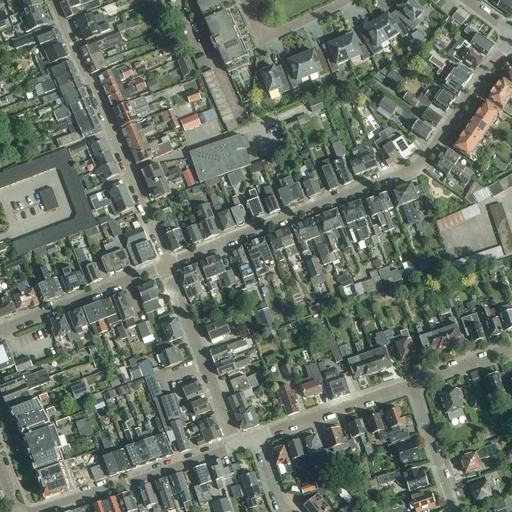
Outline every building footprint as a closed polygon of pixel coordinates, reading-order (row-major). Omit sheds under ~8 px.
[(25,6),(27,11),(39,6),(43,4),(40,0),(26,0),(23,1),(17,4),(19,9),(25,6)] [(81,0),(73,0),(60,5),(64,13),(81,7),(80,7),(95,2),(93,0),(86,0),(82,1),(81,0)] [(81,7),(64,13),(67,20),(101,7),(98,0),(95,2),(80,7),(81,7)] [(246,52),(248,51),(245,45),(244,46),(234,24),(235,23),(233,17),(231,17),(229,12),(225,14),(219,0),(206,0),(197,4),(213,40),(210,41),(215,51),(218,50),(228,74),(239,70),(239,71),(246,69),(245,67),(248,65),(245,59),(249,57),(246,52)] [(403,0),(401,2),(402,3),(397,8),(408,18),(403,23),(413,32),(421,24),(417,20),(424,13),(409,0),(403,0)] [(497,0),(494,5),(511,18),(511,17),(511,0),(497,0)] [(22,24),(27,22),(43,15),(39,6),(27,11),(23,12),(25,17),(20,19),(22,24)] [(459,10),(455,14),(465,21),(468,17),(459,10)] [(3,13),(0,14),(0,30),(1,32),(5,30),(8,36),(12,34),(10,28),(3,13)] [(465,21),(455,14),(452,20),(461,26),(465,21)] [(27,22),(29,26),(24,29),(26,34),(31,31),(32,31),(47,25),(43,15),(27,22)] [(77,21),(81,31),(105,22),(102,15),(93,18),(92,15),(77,21)] [(383,17),(376,22),(388,42),(399,35),(402,39),(408,36),(401,24),(395,28),(388,16),(383,18),(383,17)] [(105,22),(81,31),(85,42),(100,36),(100,35),(110,31),(108,25),(115,22),(113,18),(105,22)] [(449,28),(454,22),(449,18),(445,24),(449,28)] [(116,26),(119,33),(143,24),(142,20),(135,23),(134,22),(129,24),(128,22),(116,26)] [(388,42),(376,22),(369,26),(369,27),(365,30),(372,42),(367,45),(374,57),(383,51),(381,46),(388,42)] [(162,31),(166,38),(174,35),(170,28),(162,31)] [(449,33),(443,28),(440,32),(446,37),(449,33)] [(474,40),(470,45),(487,57),(494,46),(468,28),(464,33),(474,40)] [(40,46),(44,44),(61,38),(58,30),(37,38),(40,46)] [(419,31),(411,36),(417,47),(425,42),(419,31)] [(80,51),(84,59),(114,46),(122,43),(121,38),(119,39),(117,33),(102,39),(103,41),(80,51)] [(13,42),(15,50),(34,43),(32,35),(13,42)] [(346,39),(340,41),(349,62),(361,57),(363,62),(369,59),(364,47),(358,49),(352,35),(346,37),(346,39)] [(43,50),(44,54),(62,47),(62,48),(65,46),(61,38),(44,44),(46,48),(43,50)] [(349,62),(340,41),(335,43),(334,42),(327,45),(333,59),(327,62),(332,74),(339,71),(337,66),(349,62)] [(470,52),(470,51),(469,50),(471,46),(465,42),(458,53),(456,53),(454,56),(454,58),(454,59),(461,64),(462,63),(468,67),(469,66),(476,70),(477,68),(479,68),(481,64),(481,63),(483,61),(470,52)] [(84,59),(87,67),(104,60),(102,56),(108,54),(108,56),(122,50),(119,45),(114,47),(114,46),(84,59)] [(44,54),(35,57),(42,74),(53,69),(51,64),(67,58),(62,48),(62,47),(44,54)] [(174,54),(172,48),(162,52),(165,58),(174,54)] [(308,53),(300,56),(309,78),(317,74),(319,79),(330,75),(325,63),(319,65),(313,52),(308,54),(308,53)] [(104,60),(87,67),(91,75),(107,68),(106,66),(121,60),(119,55),(104,61),(104,60)] [(408,63),(413,67),(420,59),(414,55),(408,63)] [(309,78),(300,56),(293,59),(293,60),(288,62),(294,75),(288,78),(293,90),(303,86),(301,81),(309,78)] [(189,76),(192,82),(197,80),(188,58),(178,62),(184,78),(189,76)] [(436,61),(433,65),(443,71),(465,87),(472,77),(457,67),(453,73),(436,61)] [(42,85),(76,73),(72,63),(51,70),(54,77),(52,78),(51,75),(37,81),(39,86),(42,85)] [(511,67),(511,68),(506,64),(501,71),(507,75),(507,76),(508,78),(507,79),(505,82),(511,85),(511,67)] [(443,71),(433,65),(433,66),(441,71),(438,75),(447,81),(442,88),(458,98),(465,87),(443,71)] [(99,77),(102,84),(131,71),(129,68),(126,69),(125,67),(115,72),(115,70),(99,77)] [(260,72),(269,94),(278,90),(280,95),(290,91),(285,79),(279,81),(274,68),(267,70),(267,69),(260,72)] [(379,74),(385,78),(402,89),(407,82),(387,68),(386,69),(380,74),(379,74)] [(202,75),(204,81),(215,76),(213,70),(202,75)] [(102,84),(105,92),(122,86),(120,82),(125,80),(125,79),(133,76),(131,71),(102,84)] [(59,89),(60,89),(80,81),(76,73),(42,85),(45,95),(59,89)] [(385,79),(379,75),(374,78),(381,84),(385,79)] [(204,81),(207,86),(218,81),(215,76),(204,81)] [(105,92),(109,100),(144,84),(143,80),(134,83),(134,82),(129,84),(130,86),(123,89),(122,86),(105,92)] [(511,85),(505,82),(502,80),(495,90),(509,100),(511,96),(511,85)] [(56,101),(56,102),(84,91),(80,81),(60,89),(62,95),(57,97),(56,95),(43,100),(45,106),(56,101)] [(207,86),(209,92),(220,87),(218,81),(207,86)] [(144,84),(109,100),(112,108),(135,98),(134,94),(146,88),(144,84)] [(209,92),(212,97),(223,92),(220,87),(209,92)] [(432,103),(446,113),(455,99),(442,90),(436,98),(428,92),(424,97),(432,103)] [(506,106),(509,100),(495,90),(487,101),(510,117),(511,113),(511,112),(508,110),(509,108),(506,106)] [(53,109),(54,113),(88,100),(84,91),(56,102),(58,107),(53,109)] [(186,96),(189,104),(201,100),(198,91),(186,96)] [(352,103),(347,91),(338,95),(343,107),(352,103)] [(212,97),(214,103),(225,98),(223,92),(212,97)] [(422,119),(425,121),(436,129),(442,120),(419,103),(407,94),(403,100),(415,109),(416,108),(425,114),(422,119)] [(116,118),(117,120),(148,107),(144,98),(131,103),(113,111),(114,112),(113,113),(115,117),(116,118)] [(214,103),(217,108),(227,103),(225,98),(214,103)] [(432,132),(423,125),(408,114),(398,108),(385,98),(378,107),(392,116),(394,113),(415,127),(412,132),(426,142),(426,140),(428,140),(430,137),(430,135),(432,132)] [(71,116),(72,117),(92,109),(88,100),(54,113),(57,122),(71,116)] [(307,105),(311,114),(322,110),(319,100),(307,105)] [(217,108),(219,114),(230,109),(227,103),(217,108)] [(476,117),(475,118),(490,128),(497,118),(497,119),(498,118),(503,122),(506,121),(506,117),(486,103),(479,112),(476,116),(476,117)] [(52,107),(44,110),(46,116),(54,113),(53,109),(52,107)] [(148,107),(117,120),(118,123),(118,124),(119,128),(121,129),(139,122),(137,118),(141,117),(141,115),(150,111),(148,107)] [(69,128),(69,129),(96,119),(92,109),(72,117),(74,123),(68,125),(68,123),(59,126),(60,127),(61,131),(69,128)] [(219,114),(221,119),(232,114),(230,109),(219,114)] [(214,110),(209,112),(213,121),(218,119),(214,110)] [(166,113),(170,122),(176,120),(172,111),(166,113)] [(213,121),(209,112),(199,116),(203,125),(213,121)] [(7,131),(13,128),(16,127),(14,121),(24,117),(22,113),(9,119),(3,121),(7,131)] [(232,114),(221,119),(224,125),(225,124),(235,120),(232,114)] [(180,122),(185,133),(201,126),(197,115),(180,122)] [(475,118),(463,135),(478,145),(478,144),(484,137),(489,140),(492,136),(487,132),(490,128),(475,118)] [(96,119),(69,129),(71,135),(56,141),(59,149),(102,133),(96,119)] [(284,124),(287,131),(298,126),(296,119),(284,124)] [(176,120),(170,122),(173,131),(179,128),(176,120)] [(235,120),(225,124),(229,134),(239,130),(235,120)] [(122,131),(126,140),(152,129),(150,124),(140,128),(138,124),(122,131)] [(13,128),(7,131),(10,140),(17,137),(13,128)] [(152,129),(126,140),(129,148),(146,141),(144,137),(154,133),(152,129)] [(388,129),(384,132),(403,161),(405,160),(406,160),(408,159),(409,157),(411,156),(410,155),(416,151),(415,151),(416,149),(415,147),(413,147),(412,145),(409,147),(402,135),(397,138),(396,136),(393,136),(392,136),(388,129)] [(478,145),(463,135),(462,135),(459,139),(460,140),(454,149),(473,163),(474,163),(477,162),(477,159),(476,158),(484,148),(478,144),(478,145)] [(189,154),(200,184),(251,166),(245,151),(250,149),(246,137),(241,139),(240,136),(189,154)] [(130,150),(133,158),(170,142),(168,137),(161,140),(152,144),(152,145),(148,147),(146,143),(130,150)] [(307,145),(309,151),(323,146),(321,140),(307,145)] [(92,147),(96,158),(97,158),(109,153),(104,142),(92,147)] [(170,142),(133,158),(137,166),(153,159),(153,160),(173,152),(169,143),(170,142)] [(338,143),(332,146),(331,146),(337,160),(331,162),(336,173),(337,172),(343,187),(353,183),(343,157),(344,157),(339,143),(338,143)] [(71,150),(73,156),(87,150),(85,144),(71,150)] [(385,162),(389,169),(395,165),(396,166),(397,164),(399,165),(401,163),(401,162),(403,161),(393,145),(382,152),(388,160),(385,162)] [(362,147),(357,149),(366,173),(377,168),(373,156),(366,159),(363,153),(364,152),(362,147)] [(30,152),(32,158),(40,155),(38,149),(30,152)] [(55,170),(60,172),(71,159),(67,149),(58,153),(55,170)] [(366,173),(357,149),(351,151),(354,157),(355,156),(357,162),(350,165),(355,177),(366,173)] [(446,149),(440,158),(470,179),(473,174),(457,163),(460,159),(446,149)] [(49,172),(55,170),(58,153),(44,158),(49,172)] [(91,160),(96,172),(113,164),(109,153),(97,158),(96,158),(91,160)] [(279,167),(275,157),(269,159),(273,169),(279,167)] [(44,174),(49,172),(44,158),(39,160),(44,174)] [(470,179),(440,158),(434,166),(448,176),(451,172),(459,178),(460,182),(466,186),(470,179)] [(508,167),(500,162),(500,161),(495,158),(492,163),(496,166),(495,167),(505,173),(508,167)] [(60,172),(62,177),(76,172),(74,168),(71,159),(60,172)] [(38,176),(44,174),(39,160),(33,162),(38,176)] [(310,198),(310,200),(316,197),(315,196),(321,194),(315,181),(318,180),(315,174),(310,161),(304,163),(311,182),(304,185),(309,199),(310,198)] [(322,163),(324,169),(320,171),(329,192),(339,188),(328,161),(322,163)] [(33,178),(38,176),(33,162),(28,164),(33,178)] [(74,168),(76,172),(77,174),(80,173),(79,170),(87,167),(85,163),(74,168)] [(265,170),(262,163),(255,166),(258,173),(265,170)] [(27,180),(33,178),(28,164),(22,166),(27,180)] [(113,164),(96,172),(95,172),(98,177),(104,175),(106,181),(118,175),(113,164)] [(142,172),(148,187),(179,174),(177,169),(167,173),(168,174),(163,176),(159,165),(142,172)] [(22,182),(27,180),(22,166),(16,168),(22,182)] [(16,184),(22,182),(16,168),(11,171),(16,184)] [(10,186),(16,184),(11,171),(5,173),(10,186)] [(241,171),(234,174),(237,184),(245,181),(241,171)] [(62,177),(64,183),(78,177),(77,174),(76,172),(62,177)] [(0,175),(5,188),(10,186),(5,173),(0,174),(0,175)] [(179,174),(148,187),(154,202),(171,195),(167,184),(171,182),(171,183),(175,181),(181,179),(179,174)] [(238,186),(237,184),(234,174),(228,176),(232,188),(238,186)] [(93,187),(89,175),(82,177),(87,189),(93,187)] [(64,183),(66,188),(80,183),(78,177),(64,183)] [(290,177),(284,180),(294,205),(300,203),(301,203),(303,202),(304,201),(306,200),(301,189),(303,189),(301,186),(300,186),(300,185),(294,187),(290,177)] [(185,180),(189,188),(195,185),(191,178),(185,180)] [(511,185),(508,178),(503,181),(508,190),(511,187),(511,185)] [(294,205),(284,180),(279,182),(282,191),(277,194),(277,195),(276,196),(277,199),(278,198),(283,209),(284,209),(286,209),(288,208),(289,207),(294,205)] [(503,181),(498,183),(503,193),(508,190),(503,181)] [(66,188),(69,193),(82,188),(80,183),(66,188)] [(498,183),(493,186),(498,196),(503,193),(498,183)] [(406,187),(401,189),(415,224),(420,222),(416,212),(422,209),(419,202),(418,202),(418,201),(424,199),(419,187),(413,189),(412,185),(410,186),(408,186),(406,187)] [(471,195),(472,195),(483,189),(477,185),(471,195)] [(109,206),(116,203),(128,198),(123,186),(111,191),(114,198),(107,201),(107,202),(104,203),(100,194),(96,196),(97,199),(91,202),(95,212),(103,208),(109,206)] [(488,189),(492,196),(493,198),(498,196),(493,186),(488,189)] [(280,211),(270,187),(264,189),(268,200),(264,202),(269,216),(280,211)] [(39,193),(42,200),(54,195),(52,188),(39,193)] [(69,193),(71,199),(84,194),(82,188),(69,193)] [(487,188),(482,190),(487,199),(492,196),(488,189),(487,188)] [(415,224),(401,189),(396,191),(394,191),(393,192),(391,193),(397,209),(402,207),(410,226),(415,224)] [(247,208),(248,210),(253,221),(254,220),(256,221),(259,220),(259,218),(261,218),(261,217),(265,216),(255,190),(249,193),(253,202),(246,204),(247,206),(247,208)] [(487,199),(482,190),(477,193),(482,202),(487,199)] [(71,199),(73,204),(86,199),(84,194),(71,199)] [(42,200),(44,206),(57,202),(54,195),(42,200)] [(210,197),(214,208),(223,232),(229,230),(231,231),(233,230),(234,228),(235,228),(229,212),(223,215),(216,195),(210,197)] [(381,197),(376,199),(389,232),(394,230),(390,220),(396,218),(387,195),(385,196),(382,196),(381,197)] [(116,203),(121,214),(133,209),(128,198),(116,203)] [(73,204),(75,210),(88,205),(86,199),(73,204)] [(237,227),(240,227),(243,226),(245,224),(243,219),(245,218),(246,215),(243,208),(240,206),(238,199),(233,201),(236,209),(231,211),(235,222),(237,227)] [(389,232),(376,199),(372,201),(369,201),(368,202),(366,203),(372,219),(377,217),(384,234),(389,232)] [(57,202),(44,206),(47,213),(59,208),(57,202)] [(360,202),(351,205),(354,214),(353,215),(363,241),(364,241),(369,239),(367,236),(369,236),(363,219),(366,218),(360,202)] [(75,210),(77,215),(93,218),(88,205),(75,210)] [(198,225),(204,241),(219,235),(213,221),(215,220),(209,205),(194,210),(200,225),(198,225)] [(354,214),(351,205),(341,209),(347,226),(350,225),(357,245),(364,242),(364,241),(363,241),(353,215),(354,214)] [(490,208),(491,214),(503,210),(501,205),(490,208)] [(474,206),(469,208),(473,218),(478,216),(474,206)] [(469,208),(464,211),(468,220),(473,218),(469,208)] [(491,214),(493,219),(505,215),(503,210),(491,214)] [(337,211),(326,215),(335,237),(339,235),(345,250),(351,248),(337,211)] [(464,211),(460,213),(464,222),(468,220),(464,211)] [(165,225),(164,225),(168,235),(165,236),(172,252),(174,253),(187,248),(176,221),(177,221),(173,212),(164,216),(165,218),(163,219),(165,225)] [(185,231),(191,246),(203,241),(192,212),(187,214),(193,228),(185,231)] [(460,213),(455,215),(459,224),(464,222),(460,213)] [(77,215),(74,220),(87,231),(91,230),(97,227),(93,218),(77,215)] [(327,245),(325,246),(331,264),(339,260),(332,241),(336,240),(335,237),(326,215),(316,219),(327,245)] [(455,215),(450,217),(454,226),(459,224),(455,215)] [(493,219),(495,224),(506,221),(505,215),(493,219)] [(101,226),(108,223),(111,222),(108,216),(98,220),(101,226)] [(450,217),(445,219),(449,228),(454,226),(450,217)] [(445,219),(440,221),(445,230),(449,228),(445,219)] [(74,220),(68,222),(74,236),(85,232),(87,231),(74,220)] [(111,222),(108,223),(114,238),(121,236),(114,220),(111,222)] [(302,224),(309,242),(313,240),(324,267),(331,264),(325,246),(324,246),(322,245),(313,220),(302,224)] [(445,230),(440,221),(436,223),(440,232),(445,230)] [(495,224),(497,230),(508,226),(506,221),(495,224)] [(68,222),(63,224),(68,238),(74,236),(68,222)] [(415,224),(418,232),(423,230),(420,222),(415,224)] [(63,224),(57,227),(63,240),(68,238),(63,224)] [(305,243),(309,242),(302,224),(292,228),(302,255),(308,252),(305,243)] [(497,230),(498,235),(510,231),(508,226),(497,230)] [(57,227),(52,229),(57,242),(63,240),(57,227)] [(52,229),(46,231),(51,244),(57,242),(52,229)] [(122,236),(134,265),(136,268),(155,260),(156,257),(149,242),(133,249),(132,246),(146,240),(141,229),(122,236)] [(85,232),(88,239),(93,237),(91,230),(87,231),(85,232)] [(288,230),(278,234),(285,250),(289,248),(293,257),(298,255),(288,230)] [(46,231),(41,233),(46,247),(51,244),(46,231)] [(498,235),(500,240),(511,237),(510,231),(498,235)] [(41,233),(35,235),(40,249),(46,247),(41,233)] [(285,250),(278,234),(268,238),(278,263),(283,261),(280,252),(285,250)] [(35,235),(29,237),(35,251),(40,249),(35,235)] [(29,237),(24,239),(29,253),(35,251),(29,237)] [(500,240),(502,246),(511,242),(511,237),(500,240)] [(24,239),(18,241),(23,255),(29,253),(24,239)] [(264,239),(255,243),(262,259),(264,265),(268,263),(270,268),(275,266),(264,239)] [(111,251),(113,256),(119,273),(124,271),(123,270),(130,267),(124,251),(117,254),(112,240),(107,242),(109,245),(111,251)] [(23,255),(18,241),(13,243),(18,257),(23,255)] [(511,242),(502,246),(504,251),(511,248),(511,242)] [(262,259),(255,243),(245,246),(258,278),(268,274),(264,265),(262,259)] [(47,248),(49,255),(57,253),(54,246),(47,248)] [(500,247),(495,249),(499,259),(504,257),(500,247)] [(232,252),(243,280),(253,277),(242,248),(232,252)] [(495,249),(490,251),(494,260),(499,259),(495,249)] [(490,251),(486,252),(489,262),(494,260),(490,251)] [(486,252),(481,254),(484,264),(489,262),(486,252)] [(481,254),(476,256),(479,265),(484,264),(481,254)] [(113,256),(100,261),(103,269),(105,268),(108,275),(115,273),(115,275),(119,273),(113,256)] [(476,256),(471,257),(474,267),(479,265),(476,256)] [(101,278),(96,264),(89,267),(85,257),(77,261),(84,277),(82,278),(81,278),(85,287),(90,285),(90,286),(102,281),(101,278)] [(219,257),(209,261),(210,263),(211,262),(216,277),(222,275),(227,288),(237,285),(231,271),(231,272),(226,274),(219,257)] [(471,257),(466,259),(469,269),(474,267),(471,257)] [(466,259),(461,261),(464,270),(469,269),(466,259)] [(306,264),(313,279),(322,275),(316,260),(306,264)] [(374,262),(377,270),(383,268),(380,260),(374,262)] [(210,263),(209,261),(201,264),(207,281),(209,284),(207,285),(210,292),(215,290),(211,279),(216,277),(211,262),(210,263)] [(418,274),(415,267),(413,261),(407,263),(409,269),(404,271),(407,278),(418,274)] [(461,261),(456,262),(459,272),(464,270),(461,261)] [(421,266),(423,271),(432,267),(430,262),(421,266)] [(459,272),(456,262),(451,264),(454,274),(459,272)] [(197,265),(189,268),(193,279),(192,279),(197,293),(198,293),(199,295),(203,293),(199,283),(203,282),(197,265)] [(81,278),(82,278),(80,273),(74,275),(74,273),(71,274),(68,266),(62,269),(65,276),(61,278),(68,294),(85,288),(85,287),(81,278)] [(499,272),(498,266),(488,269),(490,276),(500,273),(499,272)] [(189,268),(178,273),(184,289),(185,289),(189,300),(199,296),(198,295),(199,295),(198,293),(197,293),(192,279),(193,279),(189,268)] [(387,281),(393,279),(390,273),(388,268),(378,272),(383,283),(387,281)] [(46,269),(42,270),(53,300),(63,296),(57,279),(56,280),(54,274),(49,275),(46,269)] [(53,300),(42,270),(36,273),(41,286),(36,288),(43,304),(53,300)] [(390,273),(393,279),(394,283),(395,283),(402,281),(402,282),(407,280),(403,271),(399,273),(398,270),(390,273)] [(372,280),(367,282),(371,293),(383,289),(377,271),(370,274),(372,280)] [(340,283),(346,298),(347,302),(359,298),(354,286),(351,278),(349,279),(347,274),(338,278),(340,283)] [(155,282),(147,285),(153,301),(156,311),(161,309),(157,300),(161,298),(155,282)] [(367,282),(354,286),(359,298),(365,295),(371,293),(367,282)] [(396,285),(400,295),(406,292),(402,283),(396,285)] [(13,294),(16,303),(20,310),(30,306),(31,309),(39,306),(33,290),(27,292),(24,284),(17,286),(19,291),(13,294)] [(153,301),(147,285),(138,289),(144,305),(142,305),(146,315),(147,315),(151,325),(155,324),(150,313),(156,311),(153,301)] [(388,287),(393,299),(399,297),(394,285),(388,287)] [(238,294),(243,307),(251,304),(246,291),(238,294)] [(134,318),(131,310),(133,309),(127,293),(114,298),(123,323),(125,322),(128,330),(136,327),(133,319),(134,318)] [(20,310),(16,303),(12,304),(8,295),(0,297),(0,321),(16,315),(15,312),(20,310)] [(356,299),(358,303),(367,300),(365,295),(356,299)] [(444,299),(448,310),(454,308),(450,297),(444,299)] [(347,302),(346,298),(335,302),(336,306),(348,302),(347,302)] [(110,300),(100,303),(106,320),(107,320),(109,326),(119,323),(110,300)] [(233,302),(235,310),(242,307),(240,300),(233,302)] [(100,303),(90,307),(91,310),(92,309),(93,311),(102,335),(107,333),(103,321),(106,320),(100,303)] [(500,316),(505,332),(511,329),(511,311),(511,312),(509,305),(502,308),(500,311),(498,311),(500,316)] [(91,310),(90,307),(84,310),(88,320),(87,320),(90,326),(92,326),(96,337),(102,335),(93,311),(92,309),(91,310)] [(221,310),(223,316),(229,314),(227,307),(221,310)] [(257,313),(264,332),(274,328),(267,309),(257,313)] [(479,313),(483,324),(485,324),(489,337),(494,335),(494,337),(501,334),(501,333),(503,333),(495,310),(488,312),(487,310),(479,313)] [(71,333),(74,341),(75,343),(76,343),(81,341),(79,335),(83,334),(81,329),(87,327),(81,311),(69,316),(75,331),(71,333)] [(285,314),(289,324),(297,321),(293,311),(285,314)] [(461,320),(467,337),(471,336),(473,343),(484,339),(480,325),(476,314),(461,320)] [(158,319),(161,325),(170,322),(168,316),(158,319)] [(451,327),(444,330),(450,347),(462,343),(453,318),(448,319),(451,327)] [(70,342),(74,341),(71,333),(69,327),(65,328),(61,319),(52,322),(55,330),(53,330),(56,338),(67,334),(70,342)] [(206,329),(212,345),(223,340),(222,337),(230,334),(228,328),(235,326),(233,319),(225,322),(206,329)] [(143,339),(146,345),(153,342),(153,341),(156,340),(154,335),(149,321),(138,326),(143,340),(143,339)] [(169,342),(156,346),(159,353),(171,348),(169,343),(182,338),(175,321),(168,324),(168,323),(160,326),(162,332),(164,331),(169,342)] [(429,326),(431,331),(437,349),(441,348),(441,350),(450,347),(444,330),(436,332),(434,325),(429,326)] [(248,330),(251,338),(262,333),(260,326),(248,330)] [(437,349),(431,331),(423,334),(421,329),(420,326),(416,328),(417,330),(424,352),(428,350),(429,352),(437,349)] [(117,329),(121,341),(127,338),(123,327),(117,329)] [(277,335),(275,330),(267,333),(270,338),(277,335)] [(401,336),(394,339),(391,330),(383,333),(388,345),(394,343),(401,363),(403,362),(404,363),(408,362),(408,360),(414,358),(412,354),(415,353),(410,339),(407,331),(400,333),(401,336)] [(373,353),(372,353),(379,372),(386,369),(387,367),(390,366),(384,347),(388,346),(383,333),(375,336),(377,339),(375,339),(378,346),(372,348),(373,353)] [(210,353),(214,364),(232,358),(230,352),(233,351),(233,352),(247,346),(245,340),(210,353)] [(84,348),(81,341),(76,343),(79,351),(84,348)] [(15,367),(17,373),(33,367),(29,358),(14,364),(5,343),(0,344),(0,372),(1,373),(2,375),(6,374),(5,371),(15,367)] [(328,346),(336,364),(343,362),(335,343),(328,346)] [(360,357),(360,358),(366,376),(379,372),(372,353),(366,356),(361,343),(356,345),(360,357)] [(89,348),(92,356),(98,354),(95,346),(89,348)] [(366,376),(360,358),(354,359),(350,348),(348,349),(347,346),(340,348),(344,361),(348,360),(354,378),(358,377),(360,378),(366,376)] [(156,357),(159,364),(165,362),(167,369),(182,363),(177,348),(162,354),(162,355),(156,357)] [(144,377),(144,379),(155,375),(149,360),(138,365),(139,368),(140,367),(144,377)] [(215,366),(220,377),(251,366),(249,360),(234,365),(232,360),(215,366)] [(282,368),(288,381),(294,379),(289,365),(282,368)] [(319,385),(323,383),(316,365),(305,368),(309,379),(315,377),(316,382),(302,388),(306,399),(322,393),(319,385)] [(132,382),(144,377),(140,367),(139,368),(130,371),(132,378),(131,378),(132,382)] [(0,382),(0,389),(2,394),(48,376),(46,370),(30,376),(29,372),(21,376),(20,374),(0,382)] [(322,374),(332,401),(350,395),(344,377),(339,379),(336,370),(322,374)] [(124,375),(119,377),(122,385),(127,383),(124,375)] [(155,375),(144,379),(145,380),(153,400),(163,397),(155,375)] [(489,391),(490,392),(491,396),(488,397),(491,404),(502,400),(503,405),(511,401),(511,400),(510,394),(506,395),(502,384),(501,384),(498,375),(485,379),(489,389),(489,391)] [(48,376),(2,394),(7,405),(29,396),(27,392),(51,382),(48,376)] [(108,380),(113,389),(121,385),(117,376),(108,380)] [(256,427),(259,426),(250,404),(247,405),(246,401),(254,398),(245,376),(230,382),(236,396),(228,399),(238,424),(241,431),(243,432),(251,430),(251,429),(256,427)] [(182,388),(187,401),(203,395),(202,393),(203,391),(202,389),(200,388),(197,382),(182,388)] [(88,394),(85,384),(84,383),(71,388),(75,399),(88,394)] [(133,384),(123,388),(126,395),(127,397),(136,393),(133,384)] [(276,390),(279,399),(278,399),(281,407),(284,406),(287,417),(299,413),(295,402),(297,401),(294,392),(291,393),(289,386),(276,390)] [(126,395),(123,388),(117,390),(120,397),(126,395)] [(444,408),(444,410),(444,412),(446,413),(446,414),(447,413),(450,421),(463,417),(460,409),(462,409),(459,400),(463,398),(460,389),(440,396),(441,397),(440,398),(441,401),(442,401),(444,408)] [(104,395),(106,402),(116,398),(114,391),(104,395)] [(180,409),(178,404),(175,395),(169,397),(155,401),(166,434),(170,432),(170,433),(173,431),(175,436),(174,437),(175,440),(176,440),(181,453),(190,450),(183,429),(186,427),(180,409)] [(469,398),(472,409),(479,407),(476,396),(469,398)] [(9,411),(16,423),(44,412),(37,400),(10,410),(9,411)] [(191,405),(196,417),(210,412),(205,400),(191,405)] [(387,434),(390,441),(391,445),(397,443),(395,437),(400,435),(398,427),(404,425),(404,424),(406,423),(403,416),(401,416),(399,409),(386,413),(390,424),(389,424),(391,430),(392,430),(393,432),(387,434)] [(32,432),(32,433),(34,432),(34,431),(50,424),(44,412),(16,423),(22,435),(23,435),(32,432)] [(387,442),(390,441),(387,434),(385,435),(378,415),(373,417),(370,417),(368,418),(367,419),(372,435),(378,433),(381,442),(386,440),(387,442)] [(69,419),(56,423),(57,428),(71,423),(69,419)] [(202,431),(203,435),(219,429),(214,419),(189,427),(190,429),(192,429),(194,434),(202,431)] [(352,439),(361,436),(368,457),(373,455),(369,443),(368,443),(361,420),(348,425),(351,431),(349,432),(352,439)] [(155,433),(152,433),(163,460),(173,456),(159,422),(156,423),(160,437),(157,438),(155,433)] [(147,432),(141,434),(153,463),(163,460),(152,433),(149,425),(145,427),(147,432)] [(30,459),(59,449),(62,448),(67,446),(64,436),(58,438),(54,426),(35,433),(34,432),(32,433),(32,434),(23,437),(27,449),(30,459)] [(88,428),(79,431),(81,439),(91,436),(88,428)] [(348,443),(346,438),(343,439),(339,428),(334,430),(332,429),(329,430),(328,432),(327,433),(329,440),(326,442),(329,450),(333,448),(335,452),(349,447),(348,443)] [(142,443),(134,445),(143,466),(153,463),(141,434),(139,429),(135,430),(139,440),(141,441),(142,443)] [(219,429),(203,435),(199,436),(200,440),(196,441),(198,447),(206,444),(206,445),(223,439),(219,429)] [(107,431),(104,433),(106,439),(112,455),(120,474),(131,471),(123,451),(116,453),(111,438),(109,434),(109,435),(107,431)] [(143,466),(134,445),(129,431),(125,432),(129,444),(132,446),(124,449),(133,470),(143,466)] [(106,439),(104,433),(104,432),(99,434),(102,441),(107,457),(101,459),(109,478),(120,474),(112,455),(106,439)] [(305,440),(303,441),(309,456),(310,460),(319,457),(322,465),(329,462),(328,459),(325,450),(321,452),(316,437),(311,438),(309,437),(305,438),(305,440)] [(287,445),(292,461),(297,459),(300,468),(305,466),(302,458),(305,457),(299,441),(293,443),(292,443),(289,444),(288,445),(287,445)] [(370,444),(373,454),(379,452),(375,442),(370,444)] [(400,456),(403,465),(408,463),(408,462),(419,458),(414,444),(400,449),(398,444),(388,448),(390,453),(389,454),(391,458),(397,456),(397,457),(400,456)] [(480,451),(480,452),(460,459),(463,468),(463,469),(464,471),(465,472),(465,474),(475,471),(475,473),(481,471),(478,460),(497,454),(495,446),(480,451)] [(273,450),(271,451),(276,466),(284,464),(288,474),(295,472),(292,463),(290,464),(284,447),(278,449),(276,448),(274,449),(273,450)] [(59,449),(30,459),(31,459),(32,463),(35,472),(63,462),(59,449)] [(211,467),(218,491),(224,489),(221,479),(233,475),(230,467),(225,468),(223,460),(214,463),(215,466),(211,467)] [(37,478),(40,486),(69,476),(64,463),(36,473),(37,478)] [(240,474),(237,464),(231,466),(234,476),(240,474)] [(106,478),(101,466),(94,468),(99,481),(106,478)] [(206,485),(211,483),(205,466),(193,470),(199,487),(194,488),(200,504),(212,500),(206,485)] [(343,471),(346,482),(359,478),(355,467),(343,471)] [(377,479),(377,480),(379,486),(379,487),(396,481),(398,485),(401,486),(407,484),(409,492),(411,491),(414,491),(416,490),(421,488),(423,488),(425,487),(427,486),(427,485),(428,483),(427,480),(425,479),(423,473),(418,475),(416,470),(402,475),(401,473),(394,476),(393,474),(377,479)] [(490,492),(489,488),(496,486),(494,480),(498,479),(496,473),(485,477),(487,483),(471,488),(472,492),(471,494),(473,498),(474,499),(476,503),(483,501),(483,502),(492,499),(496,497),(494,491),(490,492)] [(180,495),(185,511),(190,511),(194,511),(182,474),(170,478),(174,488),(172,489),(174,497),(180,495)] [(239,487),(240,492),(257,486),(254,474),(253,475),(252,474),(249,475),(249,476),(241,478),(244,485),(239,487)] [(40,486),(42,490),(41,490),(45,500),(74,490),(69,476),(40,486)] [(163,505),(165,511),(174,509),(170,498),(172,497),(166,479),(156,483),(163,505)] [(377,480),(369,483),(371,489),(379,486),(377,480)] [(316,484),(301,489),(304,495),(318,490),(316,484)] [(161,511),(159,506),(158,504),(156,497),(154,498),(150,485),(139,489),(146,508),(152,506),(154,511),(161,511)] [(257,486),(240,492),(241,496),(247,494),(249,501),(247,501),(250,509),(257,507),(255,499),(257,499),(257,500),(261,499),(260,498),(261,497),(257,486)] [(325,489),(303,496),(303,497),(304,497),(309,503),(304,507),(308,511),(326,511),(330,509),(320,497),(327,495),(325,489)] [(137,511),(132,493),(127,495),(126,495),(124,494),(120,495),(120,496),(120,497),(118,498),(123,511),(137,511)] [(411,498),(401,502),(402,506),(409,504),(410,502),(412,501),(415,511),(421,511),(422,511),(435,507),(434,505),(435,504),(434,500),(432,500),(430,494),(424,496),(423,494),(411,498)] [(353,500),(349,495),(343,499),(348,505),(353,500)] [(107,502),(104,503),(107,511),(119,511),(115,498),(113,499),(112,498),(109,499),(108,501),(106,501),(107,502)] [(227,498),(219,501),(223,511),(230,511),(232,511),(227,498)] [(223,511),(219,501),(212,504),(214,511),(223,511)] [(107,511),(104,503),(102,504),(102,503),(100,504),(98,503),(96,504),(95,505),(93,506),(95,511),(107,511)] [(507,511),(506,508),(505,509),(503,503),(492,508),(493,511),(507,511)]
